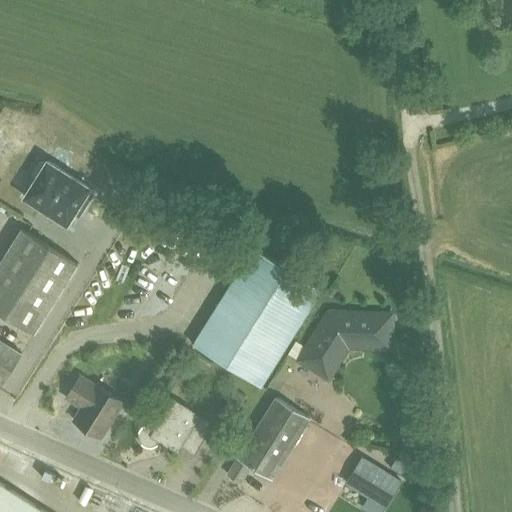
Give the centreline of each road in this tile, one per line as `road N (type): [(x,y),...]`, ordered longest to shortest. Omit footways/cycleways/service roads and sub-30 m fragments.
road 1 (unclassified): [(453,511),(407,120)]
road 2 (unknown): [(10,433),(73,337),(158,319),(198,275)]
road 3 (unclassified): [(194,511),(0,426)]
road 4 (track): [(407,120),(394,0)]
